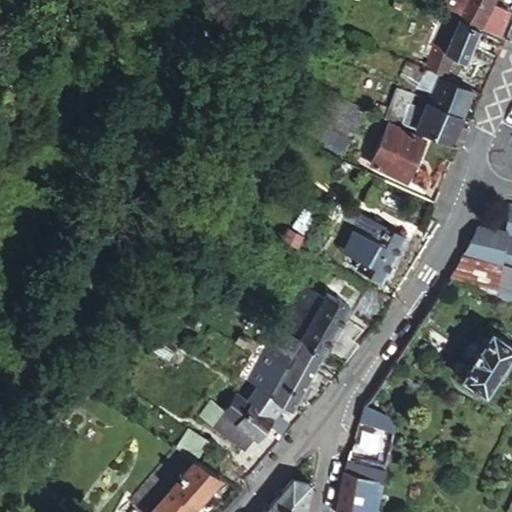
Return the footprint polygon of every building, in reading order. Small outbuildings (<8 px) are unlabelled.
[(444,13),(453,16),(462,0),(432,0),(429,6),(437,9),(444,13)] [(493,3),(494,0),(462,0),(453,16),(481,27),(493,3)] [(493,3),(481,27),(498,34),(509,10),(493,3)] [(444,13),(425,71),(444,79),(452,57),(464,62),(481,27),(453,16),(444,13)] [(273,17),(266,34),(283,41),(290,24),(273,17)] [(486,86),(494,68),(472,58),(464,76),(486,86)] [(398,74),(417,82),(422,70),(404,62),(398,74)] [(457,123),(472,90),(444,79),(425,71),(422,70),(417,82),(413,88),(428,95),(423,109),(457,123)] [(402,111),(410,94),(396,88),(384,114),(398,119),(402,111)] [(377,104),(375,109),(382,112),(384,107),(377,104)] [(415,127),(441,137),(460,145),(468,128),(457,123),(423,109),(415,127)] [(411,114),(402,111),(398,119),(408,124),(411,114)] [(410,165),(417,149),(421,137),(389,122),(371,163),(404,178),(410,165)] [(460,145),(441,137),(433,155),(452,164),(460,145)] [(423,152),(417,149),(410,165),(416,168),(423,152)] [(415,194),(383,179),(373,202),(405,217),(415,194)] [(415,194),(405,217),(422,225),(425,218),(433,201),(415,194)] [(344,250),(361,259),(387,270),(403,233),(378,222),(361,214),(344,250)] [(511,232),(505,232),(495,230),(475,226),(470,241),(466,247),(462,254),(503,263),(511,264),(511,232)] [(503,263),(462,254),(458,263),(450,275),(496,292),(503,263)] [(387,270),(361,259),(357,270),(382,281),(387,270)] [(304,287),(279,328),(297,338),(321,296),(304,287)] [(297,338),(322,352),(348,306),(323,292),(321,296),(297,338)] [(239,376),(257,387),(281,401),(291,406),(322,352),(297,338),(279,328),(270,323),(239,376)] [(465,361),(456,381),(485,392),(495,371),(506,375),(511,361),(508,359),(511,349),(511,340),(479,328),(469,348),(467,347),(462,360),(465,361)] [(187,334),(183,340),(191,344),(194,338),(187,334)] [(281,401),(257,387),(248,401),(230,391),(220,407),(209,424),(237,445),(247,441),(252,434),(258,437),(281,401)] [(197,414),(209,424),(220,407),(207,398),(197,414)] [(388,413),(364,404),(359,419),(394,424),(388,413)] [(359,419),(354,432),(369,436),(375,430),(393,435),(394,424),(359,419)] [(173,445),(175,446),(193,457),(204,439),(184,427),(173,445)] [(186,511),(217,472),(193,457),(175,446),(124,511),(186,511)] [(347,460),(343,472),(383,479),(386,469),(347,460)] [(375,511),(383,479),(343,472),(336,511),(375,511)] [(293,478),(264,511),(305,511),(311,482),(293,478)]
